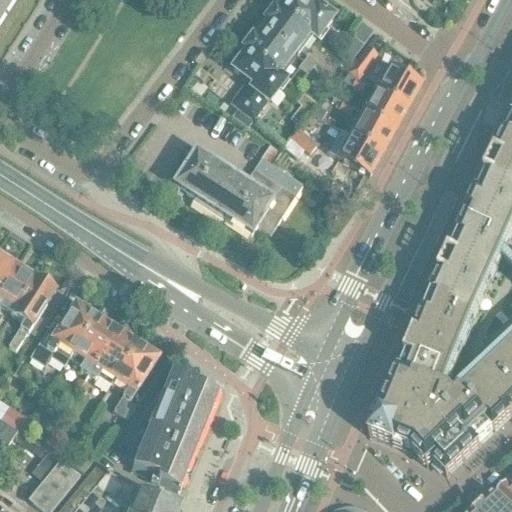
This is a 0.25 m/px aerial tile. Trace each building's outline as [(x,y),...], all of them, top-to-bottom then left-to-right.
[(0,0),(0,18),(11,0),(0,0)] [(300,0),(298,3),(294,0),(286,0),(276,14),(308,39),(315,44),(332,22),(314,8),(314,7),(304,0),(300,0)] [(410,0),(425,0),(444,10),(449,0),(410,0)] [(265,27),(259,35),(292,60),(308,39),(276,14),(272,11),(262,25),(265,27)] [(292,60),(259,35),(253,43),(250,40),(240,54),(243,56),(276,81),(277,80),(292,60)] [(362,50),(353,43),(338,62),(347,69),(362,50)] [(366,53),(352,71),(362,78),(376,60),(366,53)] [(276,81),(243,56),(230,74),(251,91),(248,94),(243,90),(228,109),(252,127),(258,119),(266,108),(267,108),(284,85),(277,80),(276,81)] [(307,61),(302,67),(310,73),(315,67),(307,61)] [(310,73),(302,67),(298,73),(305,79),(310,73)] [(362,78),(352,71),(347,78),(357,85),(362,78)] [(376,97),(407,114),(420,91),(389,74),(376,97)] [(350,92),(360,97),(364,90),(354,85),(350,92)] [(376,97),(363,119),(394,137),(407,114),(376,97)] [(336,114),(347,120),(351,112),(341,106),(336,114)] [(394,137),(363,119),(350,141),(382,159),(394,137)] [(361,364),(353,393),(373,413),(377,417),(367,442),(410,481),(439,490),(511,421),(511,122),(495,157),(486,175),(484,179),(476,197),(466,220),(457,240),(449,257),(448,257),(438,279),(439,279),(432,295),(430,299),(423,318),(414,338),(414,337),(404,360),(390,396),(383,388),(380,371),(410,305),(392,297),(361,364)] [(339,134),(329,129),(325,137),(335,142),(339,134)] [(315,151),(297,135),(289,144),(307,160),(315,151)] [(339,135),(326,158),(369,182),(382,159),(350,141),(339,135)] [(171,191),(184,200),(193,205),(190,209),(220,228),(222,224),(250,242),(257,232),(269,240),(301,190),(260,163),(244,189),(194,156),(171,191)] [(0,291),(14,271),(0,262),(0,291)] [(14,271),(0,291),(0,313),(10,320),(34,283),(14,271)] [(34,283),(10,320),(22,328),(7,352),(16,357),(44,313),(40,310),(51,294),(34,283)] [(68,365),(96,322),(74,308),(63,325),(55,320),(27,363),(43,374),(49,364),(63,373),(68,365)] [(96,322),(68,365),(80,373),(79,376),(86,381),(116,335),(96,322)] [(137,349),(116,335),(86,381),(94,386),(96,382),(109,391),(137,349)] [(137,349),(109,391),(123,399),(111,417),(112,417),(105,428),(117,435),(123,424),(125,425),(135,413),(128,408),(158,363),(137,349)] [(155,488),(178,497),(217,401),(191,390),(192,387),(170,378),(130,474),(157,485),(155,488)] [(7,412),(0,423),(0,426),(19,439),(27,426),(7,412)] [(0,446),(5,450),(0,456),(31,478),(42,487),(57,468),(54,466),(55,464),(40,453),(19,439),(0,426),(0,446)] [(45,446),(40,453),(55,464),(67,446),(52,435),(45,446)] [(58,466),(57,468),(42,487),(27,505),(35,511),(54,511),(78,482),(58,466)] [(97,467),(91,476),(99,483),(106,474),(97,467)] [(87,498),(83,503),(94,511),(105,511),(124,489),(106,474),(99,483),(93,491),(87,498)] [(91,476),(84,484),(93,491),(99,483),(91,476)] [(511,511),(511,479),(494,497),(509,511),(511,511)] [(82,486),(78,492),(87,498),(93,491),(84,484),(82,486)] [(171,511),(168,510),(137,498),(137,499),(124,489),(105,511),(171,511)] [(77,493),(72,499),(80,506),(83,503),(87,498),(78,492),(77,493)] [(476,511),(509,511),(494,497),(476,511)] [(72,499),(65,507),(70,511),(75,511),(80,506),(72,499)] [(75,511),(94,511),(83,503),(80,506),(75,511)]
